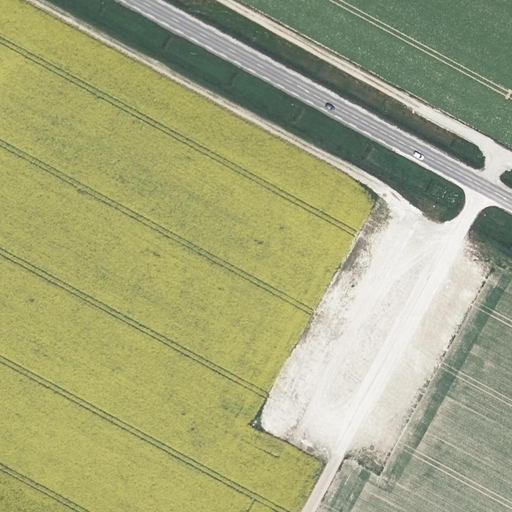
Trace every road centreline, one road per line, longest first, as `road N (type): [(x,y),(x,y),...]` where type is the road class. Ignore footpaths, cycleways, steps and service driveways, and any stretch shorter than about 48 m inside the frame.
road 1 (secondary): [(128,0),(511,208)]
road 2 (track): [(306,511),(501,153)]
road 3 (track): [(216,0),(511,159)]
